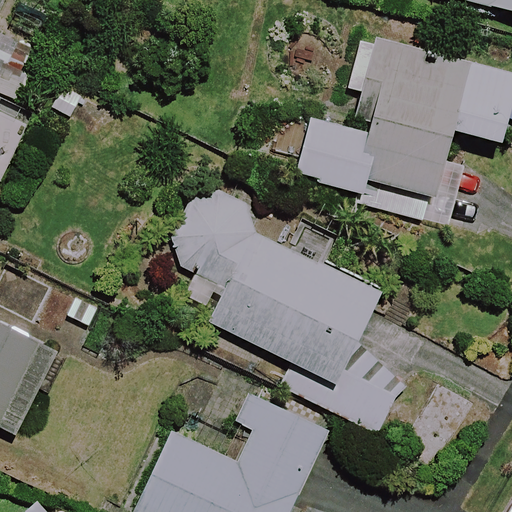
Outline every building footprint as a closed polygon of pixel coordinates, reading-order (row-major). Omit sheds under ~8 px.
[(511,0),(446,0),(511,17),(511,0)] [(511,98),(511,79),(358,38),(343,94),(359,98),(349,134),(308,123),(292,185),(427,221),(450,136),(498,149),(511,98)] [(252,235),(249,206),(176,214),(182,270),(219,290),(203,319),(332,387),(377,302),(252,235)] [(53,356),(0,331),(0,432),(13,439),(53,356)] [(405,385),(362,364),(334,419),(377,440),(405,385)] [(287,511),(324,435),(246,398),(233,425),(250,433),(234,468),(170,437),(134,511),(287,511)] [(43,511),(35,503),(24,511),(43,511)]
